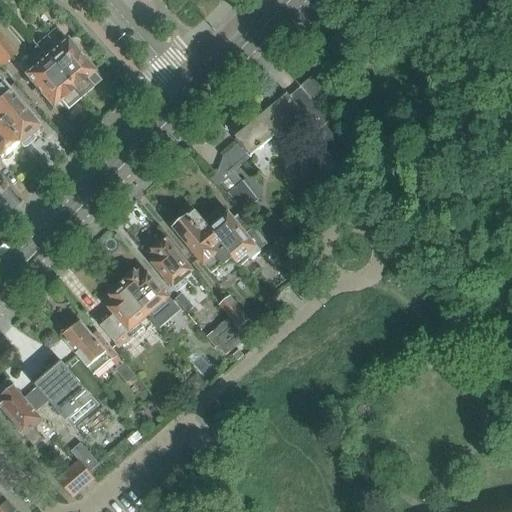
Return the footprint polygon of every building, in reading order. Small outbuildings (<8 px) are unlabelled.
[(73,36),(78,32),(69,21),(63,26),(73,36)] [(0,67),(14,55),(0,39),(0,67)] [(93,74),(95,73),(66,40),(45,58),(81,100),(94,88),(100,83),(93,74)] [(67,111),(81,100),(45,58),(32,69),(24,60),(19,72),(52,110),(60,103),(67,111)] [(315,106),(329,95),(315,78),(301,89),(315,106)] [(37,128),(0,84),(0,123),(18,144),(19,144),(21,147),(25,147),(31,142),(32,139),(29,135),(37,128)] [(330,124),(315,106),(301,89),(290,98),(310,122),(318,133),(317,134),(322,140),(318,143),(353,185),(369,171),(330,124)] [(281,146),(310,122),(290,98),(237,142),(239,145),(223,157),(218,173),(211,180),(218,187),(220,185),(244,215),(258,203),(234,173),(250,159),(251,160),(253,159),(252,158),(260,151),(260,152),(265,149),(264,148),(275,139),(281,146)] [(334,112),(328,117),(333,123),(339,119),(334,112)] [(0,160),(1,162),(6,163),(13,158),(13,154),(11,151),(18,144),(0,123),(0,160)] [(235,260),(211,231),(198,215),(190,221),(185,215),(175,224),(180,229),(177,231),(212,274),(222,266),(224,269),(235,260)] [(231,215),(211,231),(235,260),(243,269),(252,261),(254,263),(264,255),(262,253),(269,247),(268,246),(243,216),(236,221),(231,215)] [(185,278),(191,273),(166,242),(164,243),(160,243),(157,246),(157,250),(148,257),(177,293),(189,283),(185,278)] [(127,282),(123,285),(125,287),(147,311),(151,316),(162,328),(181,311),(142,268),(135,275),(131,274),(127,278),(127,282)] [(151,316),(147,311),(125,287),(122,290),(118,290),(114,293),(113,297),(110,300),(112,302),(108,306),(135,336),(142,330),(139,327),(146,320),(151,316)] [(193,310),(181,296),(175,301),(187,315),(193,310)] [(245,337),(255,328),(229,299),(219,308),(229,319),(245,337)] [(118,350),(135,336),(108,306),(98,315),(101,317),(94,322),(118,350)] [(247,339),(245,337),(229,319),(213,333),(230,353),(247,339)] [(137,375),(114,348),(99,331),(93,336),(82,323),(76,328),(69,329),(65,333),(64,338),(96,375),(114,360),(121,368),(119,370),(129,382),(137,375)] [(51,374),(37,387),(57,411),(68,421),(71,425),(74,429),(101,405),(94,398),(63,364),(62,365),(57,364),(52,369),(51,374)] [(197,375),(186,384),(196,395),(206,385),(197,375)] [(14,388),(13,389),(7,381),(0,387),(0,394),(3,398),(0,400),(0,408),(35,448),(44,440),(34,430),(44,421),(14,388)] [(81,463),(90,473),(99,465),(82,446),(73,454),(81,463)] [(95,478),(90,473),(81,463),(59,481),(73,496),(95,478)] [(0,511),(15,511),(8,503),(0,509),(0,511)]
